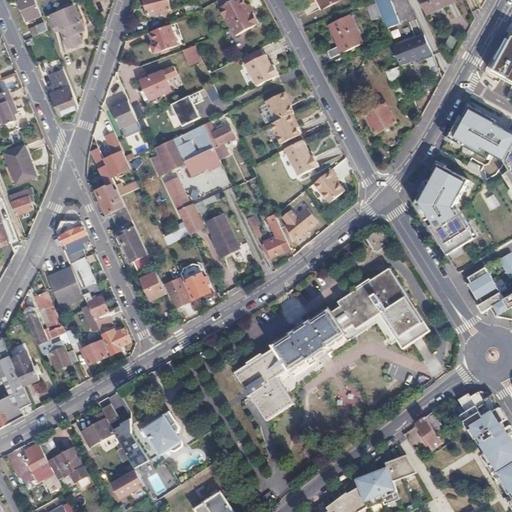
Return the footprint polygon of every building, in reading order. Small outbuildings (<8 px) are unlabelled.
[(42,16),(36,0),(19,0),(20,0),(28,22),(42,16)] [(168,0),(145,0),(149,16),(171,10),(168,0)] [(237,0),(216,0),(220,6),(219,7),(224,17),(225,16),(235,35),(259,23),(254,12),(252,13),(247,6),(244,0),(238,0),(237,0)] [(339,2),(338,0),(315,0),(320,11),(339,2)] [(398,24),(388,0),(373,0),(385,29),(398,24)] [(418,0),(425,15),(454,2),(453,0),(418,0)] [(200,10),(199,3),(185,7),(186,13),(200,10)] [(75,5),(69,8),(62,11),(49,16),(53,27),(60,24),(62,28),(70,47),(78,44),(76,39),(80,37),(78,33),(85,30),(75,5)] [(363,43),(349,15),(328,25),(338,46),(327,51),(330,58),(363,43)] [(32,28),(35,37),(49,32),(45,23),(32,28)] [(169,24),(148,31),(152,42),(148,43),(152,53),(176,44),(169,24)] [(511,34),(491,73),(511,84),(511,34)] [(400,66),(432,54),(425,37),(424,36),(393,49),(400,66)] [(194,45),(184,50),(187,58),(198,52),(194,45)] [(241,58),(256,88),(278,77),(272,66),(270,67),(269,68),(267,65),(269,64),(265,57),(263,58),(259,49),(241,58)] [(393,85),(405,80),(404,78),(400,66),(388,71),(393,85)] [(60,116),(76,111),(78,105),(64,71),(50,76),(57,94),(55,95),(57,99),(55,100),(60,116)] [(171,93),(162,73),(141,83),(145,93),(141,95),(145,104),(149,102),(150,103),(171,93)] [(207,89),(213,102),(221,99),(215,85),(207,89)] [(183,127),(202,118),(196,104),(204,101),(200,91),(173,104),(183,127)] [(265,104),(276,124),(292,115),(293,115),(283,94),(265,104)] [(20,117),(13,101),(0,105),(0,111),(1,114),(0,113),(0,124),(5,123),(5,125),(17,121),(16,118),(20,117)] [(137,123),(128,102),(120,106),(121,107),(111,111),(120,131),(137,123)] [(376,135),(397,123),(386,105),(365,116),(376,135)] [(276,124),(271,126),(281,147),(299,137),(296,130),(293,125),(296,124),(292,115),(276,124)] [(511,139),(468,117),(452,145),(489,167),(493,161),(504,166),(510,175),(505,179),(511,188),(511,139)] [(209,136),(204,127),(175,142),(186,166),(191,177),(221,163),(209,136)] [(228,127),(209,136),(221,163),(231,158),(225,146),(235,141),(228,127)] [(127,137),(134,156),(148,151),(141,132),(127,137)] [(114,159),(108,161),(116,178),(130,171),(122,154),(123,154),(114,135),(107,138),(115,156),(116,158),(114,159)] [(175,142),(156,151),(167,174),(186,166),(175,142)] [(303,142),(285,152),(300,179),(319,167),(314,157),(311,158),(303,142)] [(37,177),(26,147),(6,154),(16,184),(37,177)] [(472,174),(444,161),(419,200),(453,250),(476,236),(459,201),(472,174)] [(109,170),(105,162),(101,165),(103,173),(109,170)] [(109,170),(103,173),(102,173),(108,186),(114,183),(109,170)] [(331,171),(313,186),(329,205),(344,192),(333,179),(336,177),(331,171)] [(180,214),(191,209),(178,180),(166,185),(180,214)] [(108,186),(97,191),(102,200),(100,200),(105,210),(107,210),(109,215),(111,214),(126,206),(123,200),(117,189),(114,183),(108,186)] [(141,191),(138,185),(133,187),(136,193),(141,191)] [(136,193),(133,187),(125,191),(122,187),(117,189),(123,200),(136,193)] [(180,214),(191,237),(205,230),(201,221),(208,217),(206,213),(229,203),(224,193),(191,209),(180,214)] [(492,210),(501,204),(495,194),(486,199),(492,210)] [(12,203),(20,223),(35,217),(31,205),(18,210),(17,207),(25,204),(23,199),(12,203)] [(111,214),(118,228),(132,221),(126,206),(111,214)] [(306,207),(296,216),(291,210),(282,217),(288,224),(286,225),(294,241),(318,221),(306,207)] [(253,231),(258,229),(253,219),(255,218),(251,210),(245,213),(253,231)] [(261,238),(271,258),(291,249),(276,217),(270,220),(275,231),(261,238)] [(62,221),(57,233),(70,263),(76,261),(85,257),(87,257),(83,249),(86,248),(81,238),(88,235),(82,221),(62,221)] [(3,222),(0,223),(0,242),(6,241),(10,239),(3,222)] [(242,254),(226,222),(210,231),(225,263),(242,254)] [(134,261),(138,270),(152,264),(135,227),(118,235),(131,263),(134,261)] [(168,245),(187,235),(183,227),(164,237),(168,245)] [(389,243),(383,234),(374,232),(367,238),(373,247),(373,251),(380,252),(380,249),(389,243)] [(405,255),(399,245),(395,248),(401,258),(405,255)] [(508,281),(511,278),(511,258),(510,255),(497,262),(508,281)] [(85,257),(76,261),(87,286),(95,283),(85,257)] [(181,275),(182,278),(184,283),(203,274),(199,266),(193,264),(184,269),(181,275)] [(84,295),(72,268),(50,279),(63,309),(85,298),(84,295)] [(282,384),(374,325),(376,323),(390,345),(397,341),(404,350),(431,332),(392,271),(391,269),(372,280),(371,279),(357,288),(358,290),(339,302),(342,306),(333,312),(331,309),(313,321),(312,319),(290,334),(291,335),(273,346),(275,348),(264,355),(262,353),(247,363),(249,365),(235,374),(245,388),(243,389),(248,397),(250,396),(267,421),(294,404),(282,384)] [(483,305),(479,308),(483,315),(495,309),(500,318),(511,320),(511,296),(504,301),(484,269),(467,280),(471,285),(468,287),(478,302),(480,300),(483,305)] [(152,301),(166,294),(158,275),(156,272),(142,278),(152,301)] [(184,283),(193,301),(212,292),(203,274),(184,283)] [(177,308),(193,301),(184,283),(182,278),(166,285),(177,308)] [(95,283),(87,286),(91,294),(104,288),(101,280),(95,283)] [(50,302),(46,293),(40,296),(44,305),(50,302)] [(85,298),(96,322),(100,321),(100,317),(110,313),(102,296),(92,300),(91,297),(89,297),(88,294),(84,295),(85,298)] [(20,305),(39,345),(66,333),(62,325),(58,327),(50,330),(49,327),(44,330),(34,308),(31,307),(27,308),(23,300),(20,305)] [(58,327),(62,325),(53,305),(51,306),(51,310),(58,327)] [(121,311),(115,314),(112,315),(113,318),(116,317),(117,319),(123,316),(121,311)] [(110,353),(115,364),(119,362),(115,353),(122,350),(120,346),(131,341),(125,328),(116,332),(115,329),(106,333),(104,328),(113,324),(110,316),(100,321),(96,322),(104,340),(110,353)] [(0,429),(26,416),(22,408),(32,403),(25,386),(13,359),(3,336),(0,341),(0,369),(11,394),(0,398),(0,408),(1,410),(0,409),(0,429)] [(108,355),(110,353),(104,340),(82,349),(89,365),(109,357),(108,355)] [(72,363),(61,341),(47,348),(56,370),(72,363)] [(11,350),(14,357),(26,352),(23,345),(11,350)] [(13,359),(25,386),(41,379),(36,370),(34,365),(28,352),(13,359)] [(511,426),(502,406),(485,415),(481,407),(487,404),(480,390),(460,400),(467,413),(467,412),(511,496),(511,426)] [(112,404),(102,409),(108,420),(110,424),(120,419),(112,404)] [(82,432),(91,449),(116,434),(110,424),(108,420),(106,421),(102,412),(94,417),(98,425),(96,426),(95,425),(82,432)] [(433,413),(417,425),(434,450),(443,443),(434,429),(441,425),(433,413)] [(176,424),(169,414),(143,428),(144,430),(141,432),(143,436),(146,434),(158,455),(169,449),(170,452),(174,453),(180,450),(181,443),(171,427),(176,424)] [(50,462),(40,443),(25,451),(30,459),(28,460),(39,481),(46,477),(42,468),(51,463),(50,462)] [(75,448),(50,462),(51,463),(55,472),(59,480),(72,474),(77,482),(90,475),(75,448)] [(130,460),(124,448),(118,451),(120,455),(119,455),(123,463),(130,460)] [(329,511),(362,511),(369,510),(366,503),(399,490),(395,481),(416,473),(409,455),(386,463),(388,467),(357,479),(361,490),(326,503),(329,511)] [(42,468),(46,477),(55,472),(51,463),(42,468)] [(116,503),(145,488),(138,475),(131,479),(132,481),(126,484),(125,482),(109,491),(116,503)] [(133,507),(151,498),(148,493),(130,502),(133,507)] [(233,511),(221,493),(195,511),(194,511),(233,511)] [(76,511),(71,502),(52,511),(76,511)]
